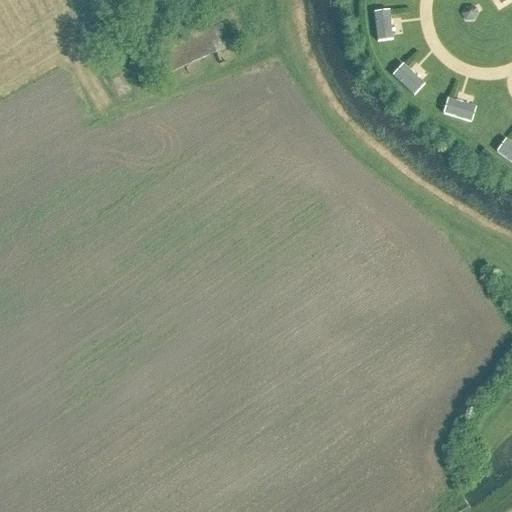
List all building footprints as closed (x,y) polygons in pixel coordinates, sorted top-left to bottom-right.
[(488,1),(475,9),(482,19),(495,11),(488,1)] [(409,27),(408,2),(391,3),(392,28),(409,27)] [(213,9),(145,39),(153,57),(221,27),(213,9)] [(465,9),(461,16),(465,22),(472,22),(476,15),(472,9),(465,9)] [(373,15),(376,44),(392,42),(388,13),(373,15)] [(391,78),(413,98),(424,86),(411,75),(402,66),(391,78)] [(442,116),(470,124),(475,109),(447,101),(442,116)] [(496,154),(511,166),(511,146),(505,142),(496,154)]
